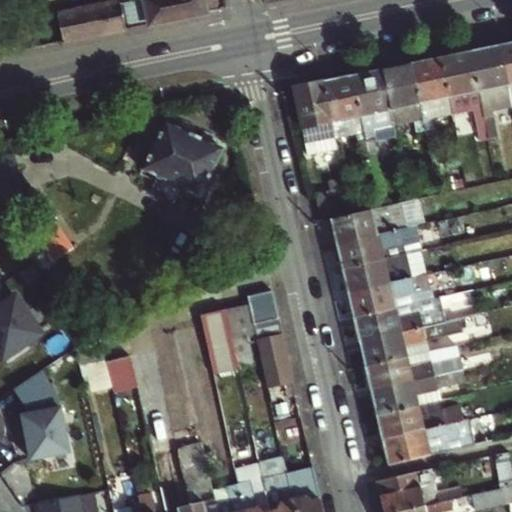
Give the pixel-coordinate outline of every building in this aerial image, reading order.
[(121,2),(99,7),(91,0),(81,11),(59,15),(65,44),(128,30),(121,2)] [(145,0),(151,26),(218,11),(215,0),(145,0)] [(0,50),(1,57),(22,53),(19,40),(0,44),(0,50)] [(511,40),(500,43),(511,98),(511,40)] [(511,99),(511,98),(500,43),(471,49),(488,132),(496,131),(491,104),(511,99)] [(488,132),(471,49),(441,55),(453,108),(472,103),(479,134),(488,132)] [(441,55),(412,61),(426,128),(431,153),(440,151),(432,112),(453,108),(441,55)] [(426,128),(412,61),(382,68),(394,124),(416,119),(418,130),(426,128)] [(382,68),(353,74),(371,159),(376,184),(384,182),(372,128),(394,124),(382,68)] [(353,74),(323,80),(332,119),(336,137),(358,132),(364,161),(371,159),(353,74)] [(323,80),(292,86),(307,153),(314,151),(312,141),(323,139),(319,122),(332,119),(323,80)] [(223,151),(165,129),(146,177),(204,200),(223,151)] [(325,138),(323,139),(312,141),(314,151),(327,148),(327,147),(325,138)] [(341,162),(337,144),(327,147),(327,148),(331,165),(341,162)] [(0,151),(0,187),(19,182),(11,148),(0,151)] [(316,193),(322,221),(333,219),(352,214),(346,186),(316,193)] [(381,207),(352,214),(333,219),(339,243),(401,229),(419,224),(416,211),(396,215),(394,204),(381,207)] [(401,229),(339,243),(344,268),(406,253),(401,229)] [(406,253),(344,268),(350,292),(412,277),(409,266),(406,253)] [(439,259),(422,263),(424,274),(435,272),(441,270),(439,259)] [(424,274),(422,263),(409,266),(412,277),(424,274)] [(412,277),(350,292),(355,315),(417,301),(415,292),(431,288),(430,281),(437,279),(435,272),(424,274),(412,277)] [(0,286),(0,353),(9,367),(34,350),(28,342),(41,333),(15,296),(9,300),(0,286)] [(272,289),(246,295),(248,304),(253,324),(279,318),(272,289)] [(441,295),(417,301),(355,315),(360,339),(435,322),(432,308),(443,306),(441,295)] [(464,315),(481,311),(478,298),(461,302),(464,315)] [(222,310),(229,341),(255,335),(253,324),(248,304),(222,310)] [(237,372),(229,341),(222,310),(198,316),(213,378),(237,372)] [(366,364),(429,350),(426,337),(484,324),(481,311),(464,315),(435,322),(360,339),(366,364)] [(279,318),(253,324),(255,335),(256,339),(282,333),(279,318)] [(256,339),(268,388),(293,383),(287,353),(282,333),(256,339)] [(89,364),(94,363),(106,361),(101,338),(86,346),(89,364)] [(449,358),(446,346),(429,350),(432,362),(449,358)] [(432,362),(429,350),(366,364),(372,389),(451,370),(449,358),(432,362)] [(139,389),(132,356),(106,362),(112,387),(114,394),(139,389)] [(112,387),(106,362),(106,361),(94,363),(101,390),(112,387)] [(454,382),(451,370),(372,389),(377,413),(441,398),(438,385),(454,382)] [(23,416),(31,461),(70,453),(59,399),(42,372),(13,390),(28,414),(23,416)] [(268,388),(271,401),(296,395),(293,383),(268,388)] [(383,438),(464,419),(461,404),(443,408),(441,398),(377,413),(383,438)] [(389,464),(487,441),(485,428),(473,431),(470,418),(464,419),(383,438),(389,464)] [(156,511),(152,491),(149,492),(144,470),(149,469),(142,437),(124,441),(139,508),(140,511),(156,511)] [(217,511),(215,504),(203,507),(202,503),(200,503),(197,492),(212,489),(206,465),(201,442),(177,447),(192,511),(217,511)] [(192,511),(177,447),(158,452),(166,485),(174,483),(180,509),(168,511),(167,511),(192,511)] [(258,464),(269,511),(296,511),(284,457),(258,464)] [(213,463),(206,465),(212,489),(222,487),(217,468),(214,468),(213,463)] [(269,511),(258,464),(234,470),(238,486),(244,511),(269,511)] [(287,471),(296,511),(322,511),(312,465),(287,471)] [(377,481),(384,511),(401,511),(453,500),(465,497),(463,488),(439,493),(436,481),(437,480),(435,473),(432,474),(431,469),(377,481)] [(229,500),(215,504),(217,511),(244,511),(238,486),(227,489),(229,500)] [(474,509),(511,500),(511,486),(471,496),(474,509)] [(85,511),(82,494),(39,502),(41,511),(85,511)] [(401,511),(445,511),(455,510),(453,500),(401,511)]
